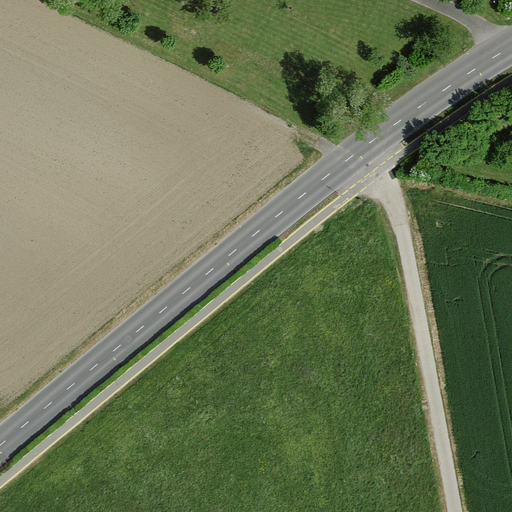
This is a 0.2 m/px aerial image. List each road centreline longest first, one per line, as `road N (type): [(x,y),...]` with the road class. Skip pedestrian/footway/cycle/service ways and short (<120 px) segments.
road 1 (tertiary): [(0,446),(350,157),(511,47)]
road 2 (track): [(0,402),(24,391),(322,144)]
road 3 (track): [(358,151),(394,199),(402,224),(455,511)]
road 4 (track): [(24,0),(350,157)]
